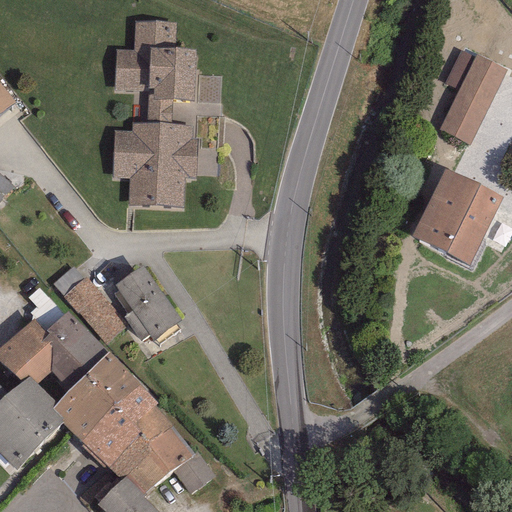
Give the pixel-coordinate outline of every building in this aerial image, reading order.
[(175,24),(133,22),(132,51),(114,50),(112,92),(147,93),(146,125),(171,126),(172,101),(195,102),(197,51),(173,50),(175,24)] [(503,73),(460,52),(444,84),(458,90),(438,131),(468,146),(503,73)] [(0,119),(14,108),(0,90),(0,119)] [(146,125),(132,125),(131,132),(112,131),(110,180),(130,181),(129,209),(183,211),(184,183),(196,183),(197,140),(191,140),(191,127),(171,126),(146,125)] [(445,170),(411,239),(469,267),(502,199),(445,170)] [(0,175),(0,202),(13,188),(0,175)] [(83,280),(71,267),(51,285),(105,346),(127,326),(85,278),(83,280)] [(152,341),(180,321),(142,267),(113,287),(131,313),(124,318),(140,341),(148,336),(152,341)] [(33,321),(0,351),(0,362),(21,384),(29,376),(37,384),(50,371),(70,392),(109,355),(68,312),(45,333),(33,321)] [(156,404),(109,355),(70,392),(58,405),(52,410),(64,422),(121,481),(97,507),(101,511),(155,511),(142,497),(174,471),(189,496),(216,477),(195,452),(192,454),(153,407),(156,404)] [(0,387),(0,453),(15,470),(64,422),(52,410),(58,405),(37,384),(29,376),(21,384),(8,396),(0,387)]
